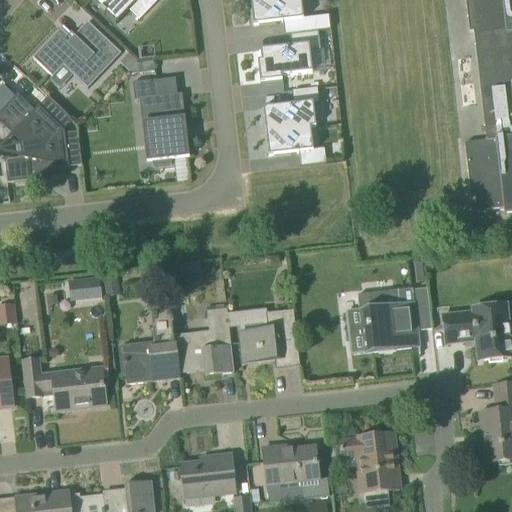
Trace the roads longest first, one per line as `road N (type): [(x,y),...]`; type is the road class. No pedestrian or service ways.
road 1 (residential): [(0,466),(140,451),(181,417),(421,394),(442,413),(445,447),(430,487),(431,511)]
road 2 (residential): [(208,0),(229,158),(212,196),(0,224)]
